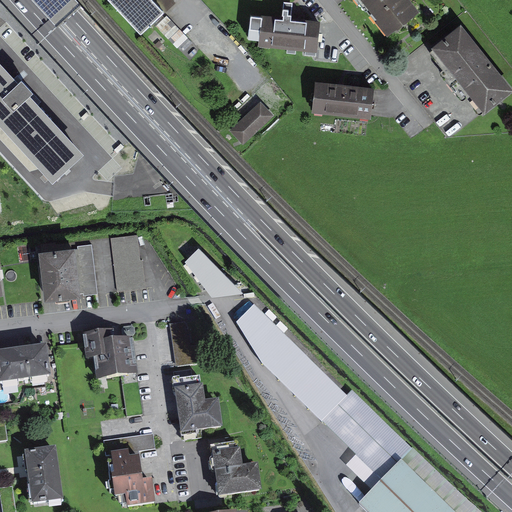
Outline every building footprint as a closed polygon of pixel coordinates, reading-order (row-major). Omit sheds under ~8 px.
[(34,0),(56,23),(79,2),(77,0),(34,0)] [(110,0),(141,32),(164,10),(154,0),(110,0)] [(412,0),(368,0),(394,32),(421,11),(412,0)] [(262,16),(259,42),(316,48),(319,22),(290,19),(292,7),(284,6),(283,18),(262,16)] [(460,28),(431,50),(446,69),(444,70),(464,96),(466,94),(479,111),(508,88),(460,28)] [(0,123),(53,179),(81,150),(0,62),(0,123)] [(381,84),(322,78),(319,108),(378,113),(381,84)] [(266,95),(235,124),(251,141),(282,112),(266,95)] [(141,230),(113,234),(121,288),(149,283),(141,230)] [(99,235),(87,237),(94,285),(106,284),(99,235)] [(45,250),(51,296),(89,291),(83,245),(45,250)] [(240,291),(198,249),(187,260),(214,294),(240,291)] [(366,408),(276,310),(252,331),(343,429),(366,408)] [(192,318),(174,320),(180,368),(197,366),(192,318)] [(136,327),(86,333),(88,354),(98,353),(101,378),(126,375),(142,373),(136,327)] [(59,377),(55,347),(0,355),(5,385),(59,377)] [(142,373),(126,375),(132,413),(147,410),(142,373)] [(201,389),(178,392),(183,432),(219,427),(216,403),(203,405),(201,389)] [(8,404),(0,404),(0,438),(11,437),(8,404)] [(159,431),(109,437),(111,450),(161,444),(159,431)] [(237,446),(214,449),(220,495),(258,490),(255,469),(240,472),(237,446)] [(26,453),(33,500),(66,495),(59,448),(26,453)] [(137,453),(113,456),(118,497),(128,496),(129,505),(153,503),(151,483),(141,484),(137,453)] [(465,511),(409,459),(367,502),(377,511),(465,511)] [(19,511),(15,483),(2,484),(6,511),(19,511)]
